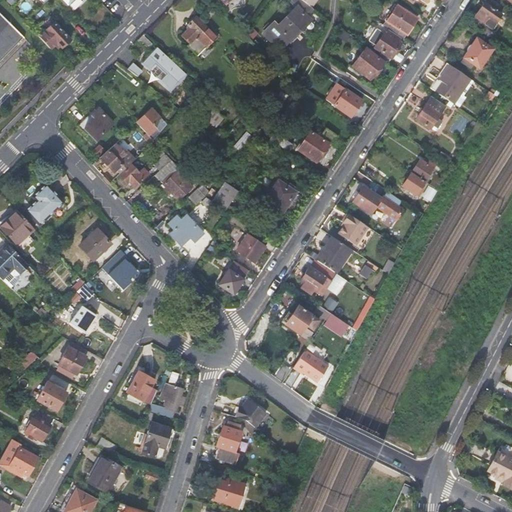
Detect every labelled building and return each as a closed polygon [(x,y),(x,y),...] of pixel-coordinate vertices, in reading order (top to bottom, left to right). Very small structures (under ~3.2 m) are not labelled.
[(306,16),(312,8),(301,0),(294,0),(292,3),(297,7),(278,25),(274,22),(264,32),(277,45),(287,36),(291,40),(305,26),(308,29),(310,30),(313,27),(313,24),(310,22),(310,21),(306,16)] [(301,0),(312,8),(318,0),(301,0)] [(501,7),(490,0),(487,0),(484,4),(483,3),(474,16),(491,28),(500,15),(498,13),(501,7)] [(397,5),(384,25),(403,39),(417,19),(397,5)] [(24,37),(0,13),(0,59),(22,38),(23,39),(24,37)] [(188,45),(197,55),(217,35),(197,14),(189,23),(191,26),(184,34),(191,41),(188,45)] [(49,17),(33,31),(50,49),(57,43),(61,48),(71,39),(49,17)] [(370,39),(375,43),(383,31),(377,27),(370,39)] [(484,33),(492,38),(494,35),(487,30),(484,33)] [(382,53),(380,57),(389,64),(402,45),(397,41),(398,39),(387,31),(376,48),(382,53)] [(148,47),(153,42),(144,33),(139,39),(148,47)] [(353,53),(358,57),(365,48),(366,47),(362,43),(350,34),(346,39),(357,48),(353,53)] [(492,48),(477,38),(463,57),(479,68),(492,48)] [(148,56),(142,62),(149,69),(155,63),(166,73),(160,79),(170,89),(185,73),(161,50),(157,46),(152,52),(154,55),(151,58),(148,56)] [(384,62),(365,48),(358,57),(352,65),(370,79),(384,62)] [(441,83),(435,91),(454,103),(470,79),(449,64),(438,80),(441,83)] [(362,99),(345,88),(334,104),(351,116),(362,99)] [(431,97),(416,119),(430,130),(432,127),(436,131),(443,121),(438,118),(442,112),(437,108),(440,103),(431,97)] [(213,107),(204,118),(216,128),(225,117),(213,107)] [(114,123),(99,108),(92,114),(96,117),(84,129),(97,141),(114,123)] [(151,109),(137,122),(154,141),(167,125),(151,109)] [(338,135),(326,127),(320,135),(333,143),(338,135)] [(327,142),(310,131),(298,149),(315,161),(327,142)] [(154,141),(146,132),(143,135),(151,144),(154,141)] [(279,143),(289,150),(292,145),(282,138),(279,143)] [(154,142),(151,146),(158,154),(158,155),(160,158),(165,154),(154,142)] [(99,143),(93,150),(99,156),(105,149),(99,143)] [(124,154),(115,144),(100,158),(114,173),(117,170),(122,164),(125,168),(140,153),(133,146),(124,154)] [(160,158),(153,164),(159,171),(171,160),(165,154),(160,158)] [(420,158),(411,172),(425,182),(436,166),(428,161),(426,163),(420,158)] [(159,180),(164,185),(179,171),(180,169),(171,159),(171,160),(159,171),(155,175),(159,180)] [(381,168),(367,159),(360,169),(373,179),(381,168)] [(117,170),(120,173),(125,168),(122,164),(117,170)] [(131,165),(120,175),(127,183),(129,181),(135,187),(150,173),(145,168),(139,173),(131,165)] [(193,186),(179,171),(164,185),(179,200),(193,186)] [(416,195),(425,182),(411,172),(402,185),(416,195)] [(159,180),(155,175),(142,187),(147,192),(159,180)] [(295,193),(278,181),(265,200),(283,211),(295,193)] [(63,202),(46,183),(31,196),(35,201),(24,210),(38,225),(63,202)] [(225,210),(229,204),(238,192),(225,183),(213,201),(225,210)] [(363,185),(352,202),(371,214),(375,208),(396,221),(403,209),(383,196),(382,198),(363,185)] [(207,198),(202,202),(210,209),(213,205),(207,198)] [(235,209),(229,204),(225,210),(230,214),(235,209)] [(28,235),(35,229),(15,209),(0,222),(0,227),(23,251),(34,241),(28,235)] [(368,226),(348,213),(342,222),(345,223),(343,226),(338,233),(356,245),(368,226)] [(204,232),(187,215),(181,221),(176,215),(169,222),(175,229),(173,231),(175,233),(173,234),(180,241),(181,240),(184,243),(191,236),(195,241),(204,232)] [(111,243),(97,228),(80,245),(94,259),(111,243)] [(253,261),(267,240),(251,229),(236,251),(253,261)] [(332,236),(316,260),(333,271),(349,248),(332,236)] [(389,243),(382,238),(371,255),(382,262),(385,257),(382,254),(389,243)] [(17,274),(27,265),(7,243),(0,249),(0,277),(9,287),(17,279),(17,274)] [(101,268),(124,290),(142,272),(119,250),(101,268)] [(232,294),(248,270),(234,260),(218,285),(232,294)] [(367,261),(365,265),(372,270),(368,276),(372,279),(377,273),(376,272),(378,268),(367,261)] [(365,265),(358,274),(366,279),(368,276),(372,270),(365,265)] [(309,266),(300,280),(303,282),(300,287),(310,294),(313,289),(316,291),(325,277),(309,266)] [(114,288),(100,272),(90,282),(104,297),(114,288)] [(340,282),(371,304),(374,298),(343,278),(340,282)] [(73,286),(78,291),(85,284),(84,283),(85,282),(81,279),(73,286)] [(88,301),(95,295),(85,284),(78,291),(72,296),(76,300),(82,295),(88,301)] [(329,297),(322,307),(331,314),(338,303),(329,297)] [(309,309),(325,319),(329,313),(313,302),(309,309)] [(34,304),(31,308),(37,313),(40,309),(34,304)] [(40,309),(37,313),(45,321),(53,314),(44,305),(40,309)] [(95,315),(81,306),(70,322),(85,332),(95,315)] [(319,321),(299,308),(293,316),(290,314),(282,324),(300,335),(308,325),(313,329),(319,321)] [(325,319),(331,324),(336,318),(329,313),(325,319)] [(345,333),(349,327),(336,318),(331,324),(345,333)] [(80,354),(83,349),(71,342),(68,347),(67,346),(58,363),(59,364),(57,369),(71,376),(73,372),(76,374),(86,357),(80,354)] [(327,366),(304,350),(292,367),(302,373),(303,372),(317,381),(327,366)] [(24,369),(38,356),(33,351),(26,359),(21,364),(19,365),(24,369)] [(14,361),(7,355),(2,361),(9,367),(14,361)] [(17,360),(21,364),(26,359),(22,355),(17,360)] [(155,380),(138,370),(125,392),(143,401),(155,380)] [(67,392),(47,380),(36,399),(56,411),(67,392)] [(162,407),(151,403),(148,410),(172,418),(175,410),(176,411),(178,405),(182,407),(185,397),(181,395),(183,389),(165,383),(160,399),(164,400),(162,407)] [(234,415),(234,416),(245,420),(250,424),(261,410),(246,398),(240,406),(234,404),(231,414),(234,415)] [(40,441),(53,418),(36,409),(24,431),(40,441)] [(240,425),(227,421),(226,426),(222,424),(215,446),(219,447),(215,459),(235,465),(238,453),(235,453),(242,431),(239,430),(240,425)] [(174,429),(150,422),(141,452),(153,456),(153,455),(154,456),(157,457),(159,456),(161,455),(162,454),(167,439),(171,440),(174,429)] [(116,445),(101,436),(96,445),(112,454),(116,445)] [(37,457),(19,446),(20,443),(12,439),(0,460),(0,465),(6,469),(8,465),(23,473),(28,475),(37,457)] [(511,458),(497,451),(487,470),(505,479),(503,483),(511,488),(511,458)] [(100,457),(87,481),(106,492),(120,468),(100,457)] [(20,477),(23,473),(8,465),(6,469),(20,477)] [(146,470),(144,477),(158,482),(161,476),(146,470)] [(245,484),(228,479),(227,483),(221,481),(218,490),(215,489),(212,499),(238,507),(245,484)] [(72,487),(59,509),(63,511),(88,511),(95,500),(72,487)] [(129,498),(126,505),(139,509),(141,502),(129,498)] [(0,511),(6,511),(11,505),(1,500),(0,501),(0,511)] [(142,511),(126,507),(126,505),(118,503),(115,511),(142,511)]
